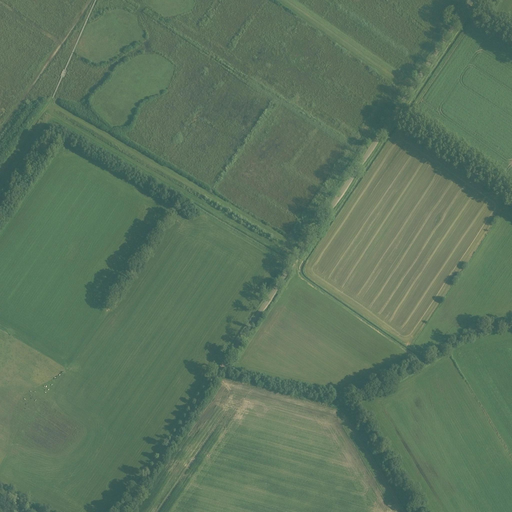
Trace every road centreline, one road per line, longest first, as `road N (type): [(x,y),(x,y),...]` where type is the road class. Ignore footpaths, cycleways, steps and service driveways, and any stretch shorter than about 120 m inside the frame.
road 1 (unclassified): [(124,511),(471,0)]
road 2 (track): [(393,114),(511,196)]
